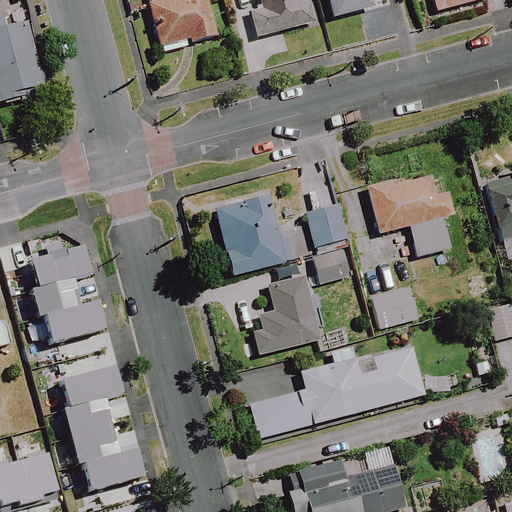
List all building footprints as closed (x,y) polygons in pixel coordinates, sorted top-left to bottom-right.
[(204,0),(145,0),(159,56),(215,42),(204,0)] [(257,0),(260,11),(248,14),(255,41),(313,27),(306,0),(305,0),(295,3),(294,0),(257,0)] [(323,0),(329,23),(370,13),(366,0),(323,0)] [(5,30),(1,13),(0,12),(0,107),(18,103),(17,99),(43,92),(26,25),(5,30)] [(511,173),(507,174),(509,181),(484,187),(498,246),(509,243),(511,251),(511,250),(511,173)] [(446,257),(440,225),(450,224),(444,194),(432,196),(429,180),(367,192),(376,238),(408,232),(415,263),(446,257)] [(268,200),(211,214),(229,282),(285,267),(268,200)] [(346,243),(336,209),(302,220),(313,254),(346,243)] [(338,256),(310,265),(317,289),(345,281),(338,256)] [(78,338),(61,275),(17,286),(33,350),(78,338)] [(304,279),(265,287),(270,314),(255,317),(258,333),(249,334),(254,357),(317,345),(304,279)] [(407,292),(368,302),(376,335),(415,325),(407,292)] [(511,331),(506,309),(484,314),(492,346),(511,341),(511,331)] [(0,350),(10,348),(4,324),(0,324),(0,350)] [(407,343),(350,358),(349,351),(327,357),(330,367),(297,375),(302,394),(247,409),(256,443),(421,399),(417,384),(407,343)] [(90,369),(85,344),(47,351),(53,377),(90,369)] [(103,453),(83,376),(45,386),(66,463),(103,453)] [(401,511),(403,511),(389,459),(350,469),(339,471),(337,465),(294,476),(298,493),(285,496),(289,511),(401,511)] [(29,511),(100,511),(94,479),(26,492),(29,511)]
